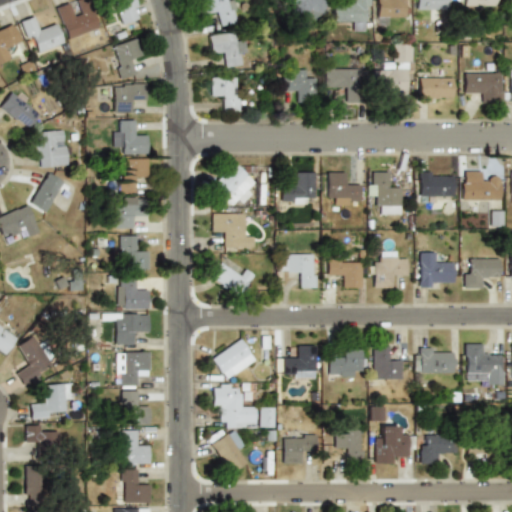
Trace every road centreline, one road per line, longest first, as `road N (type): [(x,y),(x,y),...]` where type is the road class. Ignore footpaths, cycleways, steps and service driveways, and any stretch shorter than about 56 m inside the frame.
road 1 (tertiary): [(177,511),(177,132),(160,0)]
road 2 (residential): [(177,132),(511,133)]
road 3 (residential): [(177,490),(511,490)]
road 4 (residential): [(179,315),(511,315)]
